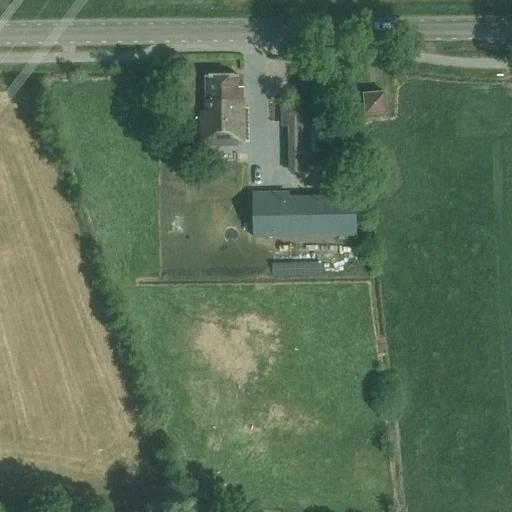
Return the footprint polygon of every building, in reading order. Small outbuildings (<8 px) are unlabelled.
[(239,87),(238,76),(205,77),(205,113),(200,113),(200,145),(244,144),(243,87),(239,87)] [(365,115),(387,113),(385,92),(363,93),(365,115)] [(289,174),(309,173),(309,110),(281,110),(281,127),(288,127),(289,174)] [(325,144),(324,122),(314,122),(315,145),(325,144)] [(217,180),(251,174),(249,160),(215,167),(217,180)]
